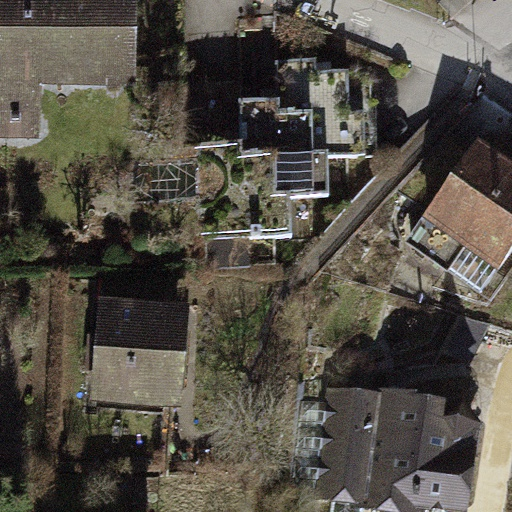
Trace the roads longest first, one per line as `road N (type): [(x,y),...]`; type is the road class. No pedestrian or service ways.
road 1 (residential): [(470,57),(316,0)]
road 2 (unknown): [(511,369),(471,511)]
